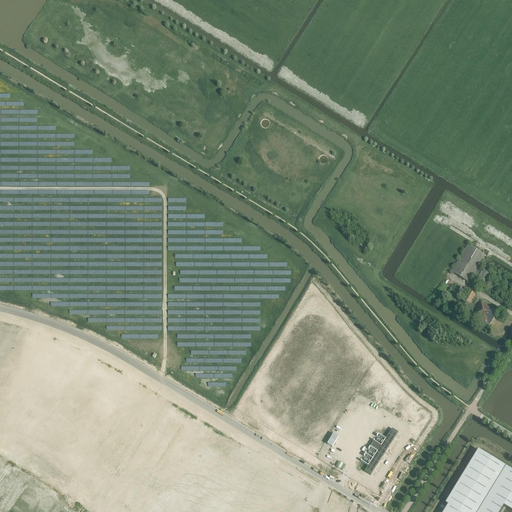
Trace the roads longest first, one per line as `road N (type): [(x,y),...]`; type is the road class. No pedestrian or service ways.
road 1 (unclassified): [(379,511),(111,350),(0,308)]
road 2 (track): [(160,378),(163,195),(0,188)]
road 3 (track): [(432,511),(474,447),(511,464)]
